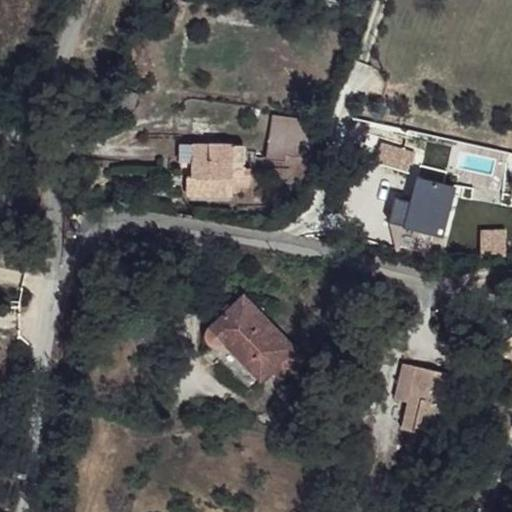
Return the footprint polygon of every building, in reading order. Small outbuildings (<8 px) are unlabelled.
[(363,7),(355,7),(354,14),(362,15),(363,7)] [(139,92),(119,87),(107,124),(114,126),(119,108),(135,112),(139,92)] [(303,136),(270,130),(267,156),(287,161),(286,154),(298,156),(298,154),(314,158),(318,132),(303,131),(303,136)] [(189,146),(183,145),(183,161),(189,160),(187,193),(189,194),(233,194),(232,179),(253,179),(252,166),(243,167),(244,142),(188,142),(189,146)] [(419,174),(406,225),(445,235),(457,182),(419,174)] [(427,234),(404,229),(399,246),(422,252),(427,234)] [(306,355),(243,290),(208,323),(205,329),(205,333),(206,336),(208,340),(211,342),(220,343),(224,339),(260,378),(271,368),(282,379),(306,355)] [(416,366),(403,362),(396,399),(410,403),(416,366)] [(452,376),(416,366),(410,403),(405,428),(409,429),(405,447),(432,455),(452,376)] [(430,511),(437,492),(412,484),(405,505),(426,511),(430,511)]
